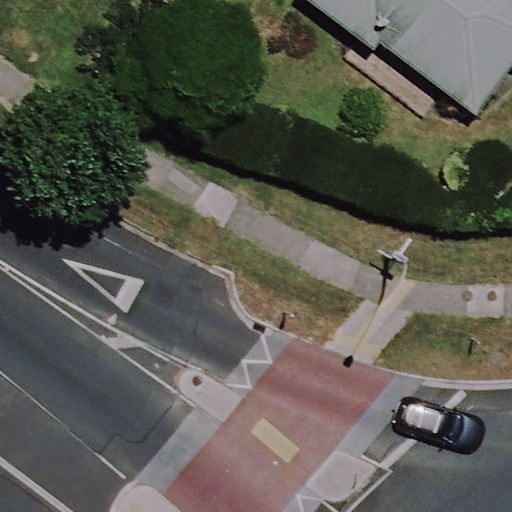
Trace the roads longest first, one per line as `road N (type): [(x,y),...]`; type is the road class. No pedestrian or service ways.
road 1 (tertiary): [(0,263),(271,443)]
road 2 (residential): [(271,443),(87,495),(0,502)]
road 3 (tertiary): [(396,511),(455,455),(511,425)]
